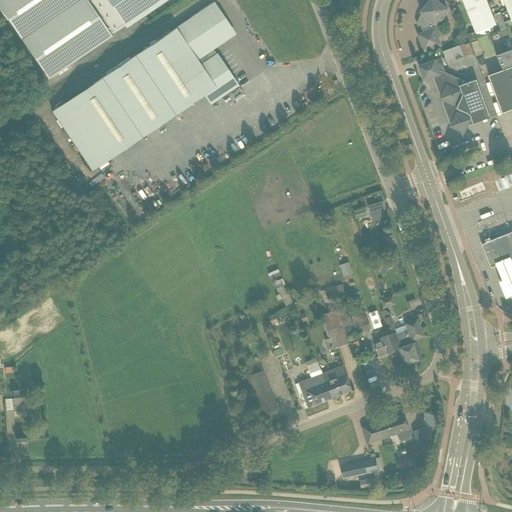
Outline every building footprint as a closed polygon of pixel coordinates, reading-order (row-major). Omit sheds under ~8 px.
[(0,0),(0,8),(48,79),(164,0),(87,0),(86,0),(0,0)] [(418,35),(424,52),(441,46),(435,29),(435,25),(447,10),(435,0),(430,0),(421,12),(423,14),(422,15),(421,16),(420,18),(420,19),(419,20),(419,21),(419,23),(418,24),(421,24),(421,27),(421,29),(422,31),(422,33),(418,35)] [(495,24),(486,0),(462,0),(468,14),(475,32),(495,24)] [(511,19),(511,0),(503,0),(511,20),(511,19)] [(209,50),(233,34),(213,4),(176,29),(175,28),(52,112),(92,171),(215,88),(220,96),(236,85),(216,55),(214,57),(209,50)] [(500,13),(495,15),(501,30),(506,28),(503,22),(500,13)] [(444,50),(447,62),(464,58),(462,46),(444,50)] [(488,75),(499,104),(502,113),(511,109),(511,48),(496,55),(500,65),(502,69),(488,75)] [(451,126),(464,133),(467,126),(490,118),(476,80),(464,84),(462,81),(441,71),(439,71),(435,60),(419,66),(424,80),(433,77),(439,94),(442,95),(440,98),(444,100),(442,103),(449,122),(452,123),(451,126)] [(383,201),(368,206),(370,214),(384,210),(386,209),(383,201)] [(364,208),(354,212),(356,220),(367,216),(364,208)] [(384,210),(370,214),(372,220),(386,216),(384,210)] [(511,232),(482,245),(491,267),(495,265),(510,259),(511,258),(511,232)] [(511,264),(510,259),(495,265),(501,280),(497,281),(505,299),(511,295),(511,264)] [(348,263),(340,265),(344,277),(352,274),(348,263)] [(284,286),(276,289),(278,294),(280,295),(287,291),(284,286)] [(287,291),(280,295),(285,307),(292,303),(287,291)] [(325,341),(328,351),(335,349),(347,345),(338,310),(321,316),(329,339),(325,341)] [(386,322),(388,328),(393,326),(389,316),(390,316),(389,313),(385,311),(381,312),(384,319),(384,318),(386,322)] [(357,315),(363,332),(371,330),(365,312),(357,315)] [(303,314),(298,316),(301,323),(306,320),(303,314)] [(422,359),(415,342),(413,343),(412,341),(424,336),(418,319),(405,324),(408,331),(397,336),(399,342),(401,348),(398,349),(405,366),(422,359)] [(387,354),(398,349),(401,348),(399,342),(397,336),(393,326),(388,328),(386,329),(389,335),(381,338),(381,339),(373,342),(379,356),(387,354)] [(275,350),(274,351),(276,356),(282,354),(280,348),(275,350)] [(226,353),(220,354),(225,368),(230,366),(226,353)] [(242,363),(265,421),(280,415),(257,357),(242,363)] [(327,383),(322,374),(316,358),(305,362),(311,378),(299,383),(308,408),(332,399),(326,383),(327,383)] [(342,366),(322,374),(327,383),(326,383),(332,399),(352,391),(342,366)] [(12,390),(12,411),(27,410),(26,389),(12,390)] [(362,428),(367,444),(397,434),(400,442),(412,438),(405,414),(362,428)] [(436,425),(436,414),(425,414),(425,425),(436,425)] [(413,431),(417,444),(432,439),(428,426),(413,431)] [(411,456),(397,460),(399,468),(414,464),(411,456)] [(380,458),(340,466),(343,479),(378,471),(377,466),(381,466),(380,458)]
